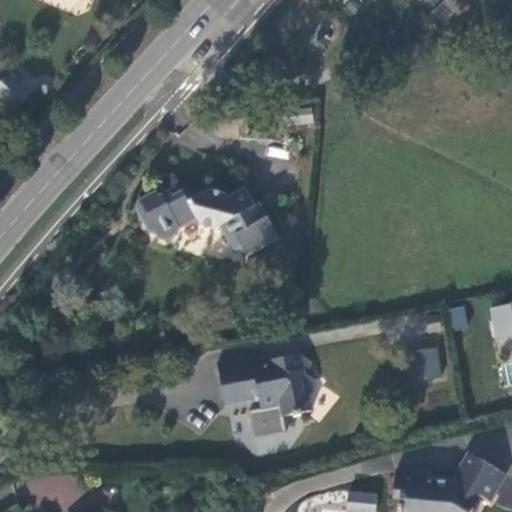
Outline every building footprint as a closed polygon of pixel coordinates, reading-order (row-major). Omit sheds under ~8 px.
[(354,0),(348,7),(355,13),(361,6),(354,0)] [(388,30),(380,32),(382,41),(390,39),(388,30)] [(321,37),(315,43),(322,49),(327,43),(321,37)] [(7,73),(0,80),(0,98),(14,111),(29,94),(7,73)] [(136,208),(144,223),(149,220),(158,236),(160,239),(165,240),(178,233),(179,228),(196,219),(200,225),(213,229),(220,226),(226,237),(232,238),(236,236),(246,255),(247,257),(280,239),(260,203),(255,206),(246,188),(228,198),(226,193),(210,189),(199,196),(183,191),(173,196),(170,190),(159,196),(155,190),(138,200),(136,208)] [(150,234),(158,236),(149,220),(144,223),(150,234)] [(234,251),(246,255),(236,236),(232,238),(226,237),(234,251)] [(511,305),(490,310),(496,337),(511,334),(511,305)] [(452,330),(466,328),(463,306),(450,308),(452,330)] [(412,382),(442,377),(436,346),(406,352),(412,382)] [(244,384),(248,402),(260,400),(262,410),(250,411),(255,438),(286,432),(283,416),(294,414),(294,416),(301,415),(301,413),(312,411),(309,397),(314,390),(312,379),(305,374),(304,370),(302,371),(299,355),(259,362),(258,355),(218,362),(223,388),(244,384)] [(227,406),(248,402),(244,384),(223,388),(227,406)] [(394,497),(401,498),(400,506),(398,505),(397,511),(475,511),(476,511),(472,509),(480,495),(490,501),(505,474),(469,453),(454,479),(449,482),(431,481),(432,474),(396,471),(394,497)] [(347,490),(345,511),(359,511),(374,511),(377,493),(347,490)]
